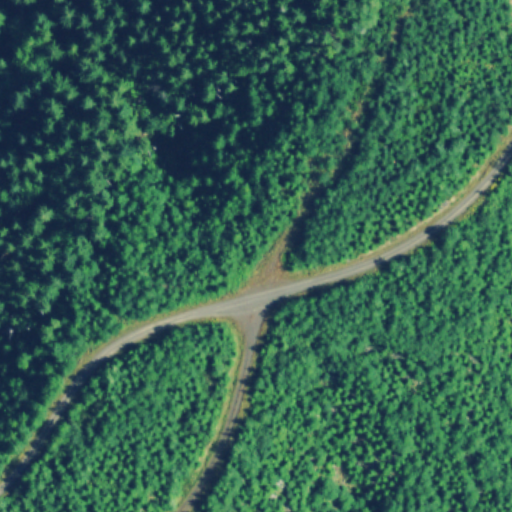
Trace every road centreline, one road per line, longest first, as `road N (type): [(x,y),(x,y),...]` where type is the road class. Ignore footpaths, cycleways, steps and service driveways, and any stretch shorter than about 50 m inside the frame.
road 1 (residential): [(511,175),(495,204),(380,261),(168,321),(118,343),(0,481)]
road 2 (track): [(160,511),(168,473),(273,292)]
